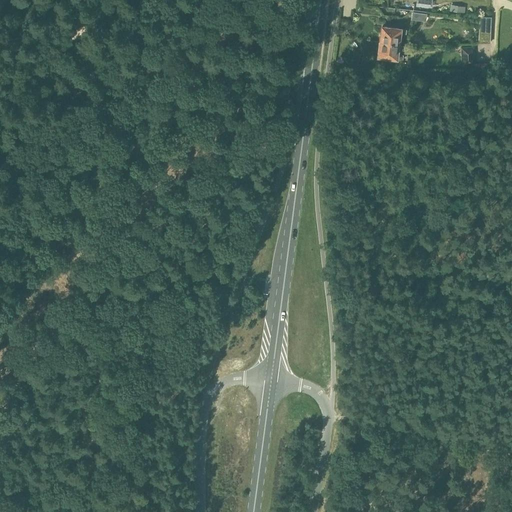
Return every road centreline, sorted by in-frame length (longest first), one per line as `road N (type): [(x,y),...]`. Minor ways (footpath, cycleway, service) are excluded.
road 1 (track): [(0,452),(24,382),(70,307),(163,217),(252,151),(304,125)]
road 2 (primary): [(270,381),(320,0)]
road 3 (tertiary): [(203,511),(203,400),(232,380),(270,381)]
road 4 (unclassified): [(313,511),(327,409),(300,385),(270,381)]
road 5 (primary): [(253,511),(270,381)]
road 6 (track): [(98,0),(0,86)]
